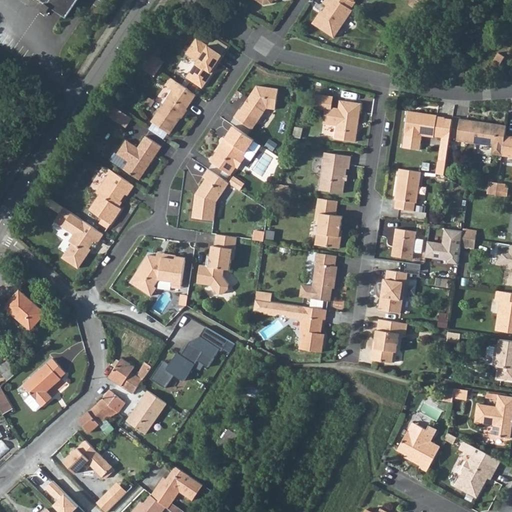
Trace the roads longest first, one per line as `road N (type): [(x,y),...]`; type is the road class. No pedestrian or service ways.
road 1 (residential): [(350,356),(386,82)]
road 2 (tertiary): [(0,222),(149,0)]
road 3 (residential): [(262,46),(165,177),(154,229)]
road 4 (residential): [(0,480),(91,390),(96,349),(81,307)]
road 5 (residential): [(386,82),(262,46)]
road 6 (residential): [(511,92),(386,82)]
